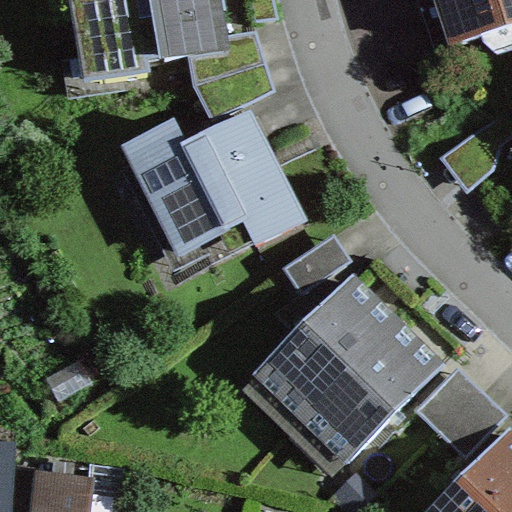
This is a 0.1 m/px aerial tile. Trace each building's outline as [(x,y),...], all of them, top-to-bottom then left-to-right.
[(213,0),(117,0),(77,7),(91,86),(148,76),(145,63),(166,59),(167,64),(194,59),(222,55),(220,43),(213,0)] [(272,0),(250,0),(255,23),(277,19),(272,0)] [(511,0),(434,0),(450,50),(482,40),(498,55),(511,50),(511,0)] [(256,33),(220,43),(222,55),(194,59),(197,89),(227,79),(261,67),(256,33)] [(261,67),(227,79),(244,109),(275,91),(261,67)] [(227,79),(197,89),(216,124),(244,109),(227,79)] [(511,107),(487,126),(501,146),(511,137),(511,107)] [(131,152),(184,255),(226,233),(224,230),(244,220),(256,245),(299,224),(247,121),(206,142),(208,145),(187,155),(174,130),(131,152)] [(487,126),(446,156),(473,191),(495,170),(501,146),(487,126)] [(335,236),(288,269),(306,295),(353,262),(335,236)] [(307,420),(395,328),(352,286),(263,378),(307,420)] [(395,328),(307,420),(352,464),(441,372),(395,328)] [(460,369),(423,405),(449,430),(484,393),(460,369)] [(509,417),(484,393),(449,430),(473,454),(509,417)] [(511,511),(511,440),(509,438),(436,511),(511,511)] [(87,511),(91,481),(40,475),(40,477),(35,511),(87,511)] [(35,511),(40,477),(19,476),(16,511),(35,511)]
